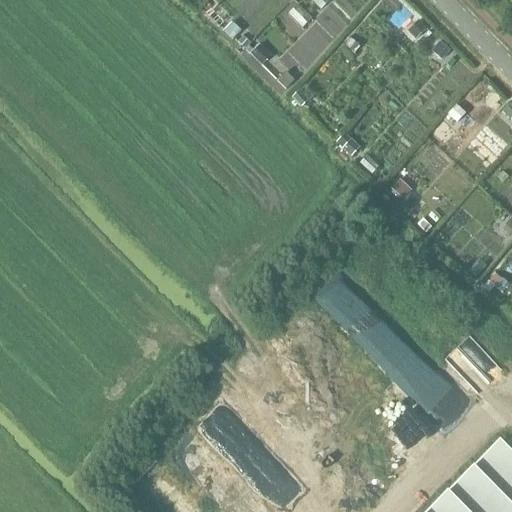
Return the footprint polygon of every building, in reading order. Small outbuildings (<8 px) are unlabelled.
[(312,0),(320,9),(330,0),(312,0)] [(258,45),(251,55),(263,64),(270,55),(258,45)] [(454,153),(508,103),(495,89),(472,110),(466,103),(434,132),(454,153)] [(511,154),(501,165),(511,176),(511,154)] [(433,375),(337,275),(315,295),(412,396),(433,375)] [(468,335),(458,346),(493,381),(504,370),(468,335)] [(427,511),(511,511),(511,456),(499,443),(427,511)]
